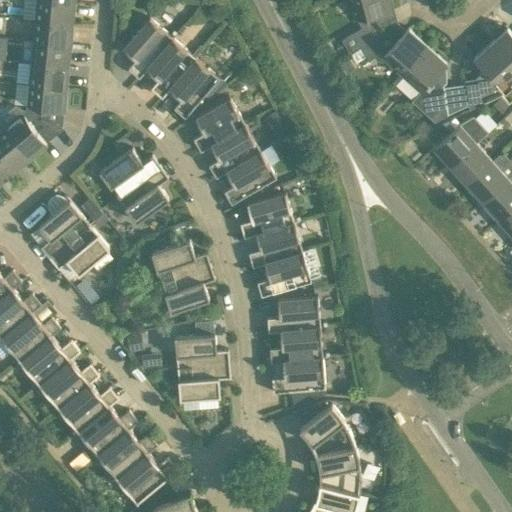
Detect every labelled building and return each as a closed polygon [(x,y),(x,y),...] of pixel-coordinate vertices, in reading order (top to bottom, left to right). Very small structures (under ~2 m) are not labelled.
[(36,0),(35,18),(72,22),(74,0),(70,0),(36,0)] [(356,18),(360,25),(342,38),(351,51),(360,45),(398,22),(396,20),(390,0),(349,0),(354,18),(356,18)] [(128,66),(138,75),(172,36),(149,16),(123,46),(136,57),(128,66)] [(33,40),(70,43),(72,22),(35,18),(33,40)] [(379,52),(381,56),(401,74),(427,44),(408,26),(406,29),(398,22),(360,45),(369,59),(379,52)] [(490,41),(511,64),(511,32),(506,26),(490,41)] [(151,86),(161,95),(195,56),(172,36),(138,75),(139,76),(147,67),(159,77),(151,86)] [(31,61),(68,65),(70,43),(33,40),(31,61)] [(510,83),(511,81),(511,64),(490,41),(473,57),(481,66),(479,73),(475,78),(464,79),(464,83),(467,104),(468,109),(481,103),(480,96),(491,90),(497,84),(504,93),(511,86),(510,83)] [(419,91),(411,100),(434,120),(467,104),(464,83),(443,87),(442,85),(446,81),(445,64),(447,61),(427,44),(401,74),(419,91)] [(208,97),(226,83),(195,56),(161,95),(162,96),(169,87),(181,97),(174,106),(184,116),(204,93),(208,97)] [(29,83),(66,86),(68,65),(31,61),(29,83)] [(27,109),(26,109),(42,117),(44,111),(44,107),(63,108),(66,86),(29,83),(27,109)] [(193,137),(200,149),(245,123),(229,96),(195,116),(204,131),(193,137)] [(511,108),(503,117),(509,123),(511,120),(511,108)] [(26,109),(26,110),(6,127),(29,155),(46,141),(34,126),(37,123),(42,118),(42,117),(26,109)] [(279,117),(275,110),(266,115),(269,122),(279,117)] [(433,146),(450,164),(475,141),(488,130),(473,114),(459,123),(433,146)] [(0,153),(12,169),(29,155),(6,127),(0,119),(0,153)] [(260,149),(245,123),(200,149),(211,143),(219,157),(208,163),(215,175),(260,149)] [(475,141),(450,164),(466,182),(491,159),(475,141)] [(132,146),(100,169),(118,195),(160,164),(152,153),(142,160),(132,146)] [(276,176),(260,149),(215,175),(216,176),(226,170),(234,184),(224,190),(231,202),(276,176)] [(0,179),(12,169),(0,153),(0,179)] [(497,154),(491,159),(466,182),(482,200),(511,172),(511,163),(503,154),(497,154)] [(293,165),(297,174),(306,171),(303,161),(293,165)] [(158,183),(168,176),(160,164),(118,195),(136,220),(168,197),(158,183)] [(511,172),(482,200),(498,218),(511,204),(511,172)] [(240,222),(244,235),(294,221),(285,191),(247,202),(252,218),(240,222)] [(91,219),(98,212),(86,197),(78,204),(91,219)] [(40,245),(49,256),(89,222),(69,199),(39,224),(50,237),(40,245)] [(511,204),(498,218),(511,233),(511,204)] [(92,223),(100,232),(109,224),(101,215),(92,223)] [(302,250),(294,221),(244,235),(244,236),(255,232),(260,248),(248,251),(252,264),(302,250)] [(109,246),(89,222),(49,256),(58,266),(67,259),(78,272),(109,246)] [(151,251),(161,280),(210,263),(206,251),(194,254),(189,238),(151,251)] [(311,280),(302,250),(252,264),(252,265),(264,261),(268,277),(257,280),(261,294),(311,280)] [(214,277),(210,263),(161,280),(170,309),(208,297),(203,281),(214,277)] [(0,295),(20,277),(12,268),(3,275),(0,271),(0,295)] [(320,276),(310,279),(311,280),(312,286),(322,283),(320,276)] [(0,295),(0,334),(0,335),(39,302),(31,292),(23,299),(13,287),(22,279),(20,277),(0,295)] [(99,295),(91,285),(82,292),(90,302),(99,295)] [(267,316),(268,329),(320,325),(317,294),(277,298),(279,315),(267,316)] [(40,303),(39,302),(0,335),(20,358),(58,325),(50,315),(41,323),(31,311),(40,303)] [(59,327),(58,325),(20,358),(39,382),(78,349),(70,339),(61,347),(50,334),(59,327)] [(322,356),(320,325),(268,329),(268,330),(280,329),(281,345),(269,346),(270,360),(322,356)] [(141,332),(127,335),(130,350),(144,347),(141,332)] [(174,335),(177,366),(229,362),(228,348),(216,349),(214,332),(174,335)] [(79,350),(78,349),(39,382),(59,405),(98,372),(89,362),(80,370),(70,358),(79,350)] [(324,386),(322,356),(270,360),(282,359),(283,375),(271,376),(273,391),(297,389),(324,386)] [(230,375),(229,362),(177,366),(180,397),(219,394),(218,376),(230,375)] [(59,405),(78,429),(118,396),(109,385),(100,393),(89,381),(98,373),(98,372),(59,405)] [(324,386),(297,389),(298,402),(325,393),(324,386)] [(78,429),(97,452),(137,419),(128,409),(119,416),(109,404),(118,396),(78,429)] [(315,450),(316,452),(355,444),(353,438),(350,431),(348,426),(345,422),(343,417),(339,412),(335,407),(331,402),(299,427),(301,429),(304,432),(307,436),(309,439),(311,442),(313,446),(315,450)] [(137,420),(137,419),(97,452),(117,476),(157,443),(148,432),(139,440),(128,428),(137,420)] [(157,443),(117,476),(136,500),(176,466),(167,455),(158,463),(148,451),(157,443)] [(319,477),(319,482),(358,492),(359,486),(359,481),(359,477),(359,473),(359,468),(359,462),(358,457),(357,450),(355,444),(316,452),(317,456),(318,459),(318,463),(319,467),(319,470),(319,474),(319,477)] [(83,449),(77,455),(83,463),(90,457),(83,449)] [(311,506),(309,510),(312,511),(352,511),(353,510),(355,504),(357,497),(358,492),(319,482),(319,484),(318,488),(317,492),(316,497),(314,501),(313,503),(311,506)] [(199,511),(197,509),(195,505),(194,503),(192,499),(191,495),(189,490),(153,508),(154,511),(199,511)]
